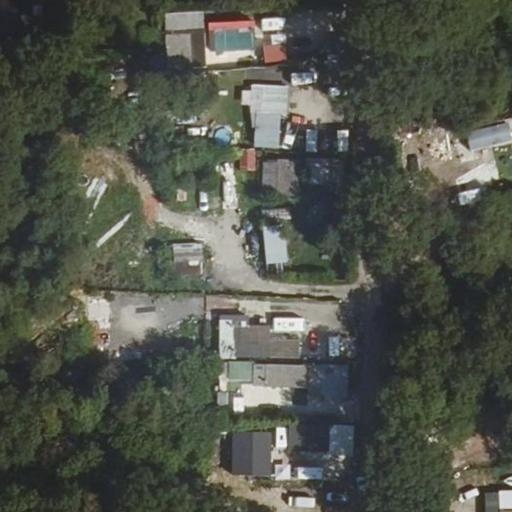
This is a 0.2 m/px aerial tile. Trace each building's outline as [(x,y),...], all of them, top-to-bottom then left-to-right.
[(3,34),(31,34),(31,1),(3,1),(3,34)] [(167,10),(165,25),(201,31),(203,15),(167,10)] [(291,12),(267,13),(268,26),(292,25),(291,12)] [(253,19),(210,21),(211,51),(254,49),(253,19)] [(282,34),(265,34),(266,58),(283,58),(282,34)] [(341,53),(340,35),(321,36),(322,54),(341,53)] [(249,145),(282,147),(285,84),(252,83),(249,145)] [(511,150),(511,118),(452,132),(459,162),(511,150)] [(311,147),(312,134),(291,132),(290,146),(311,147)] [(255,169),(253,148),(238,149),(240,171),(255,169)] [(307,157),(306,183),(343,184),(344,158),(307,157)] [(295,196),(295,171),(277,170),(277,165),(263,165),(262,170),(276,171),(276,195),(295,196)] [(307,202),(307,225),(322,225),(322,202),(307,202)] [(264,220),(290,218),(289,207),(263,209),(264,220)] [(285,223),(263,224),(264,272),(286,272),(285,223)] [(174,262),(198,263),(199,243),(175,241),(174,262)] [(99,281),(160,283),(161,255),(100,253),(99,281)] [(301,313),(331,314),(331,301),(301,300),(301,313)] [(247,315),(217,315),(218,358),(299,356),(299,339),(269,340),(269,323),(247,324),(247,315)] [(274,337),(294,338),(295,324),(274,324),(274,337)] [(347,393),(347,362),(218,362),(218,382),(231,382),(231,405),(262,405),(262,393),(347,393)] [(233,431),(233,476),(272,476),(272,431),(233,431)] [(275,464),(275,477),(303,479),(304,466),(275,464)] [(511,511),(511,489),(485,489),(484,511),(511,511)]
